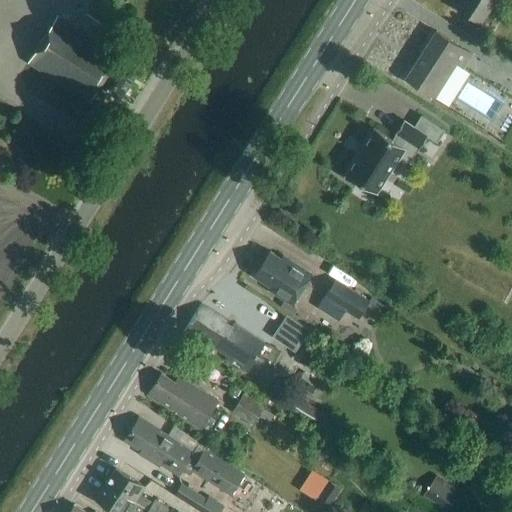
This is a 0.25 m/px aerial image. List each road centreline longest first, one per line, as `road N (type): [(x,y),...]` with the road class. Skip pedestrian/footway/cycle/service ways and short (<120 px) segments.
road 1 (primary): [(32,511),(356,0)]
road 2 (unclassified): [(0,349),(220,0)]
